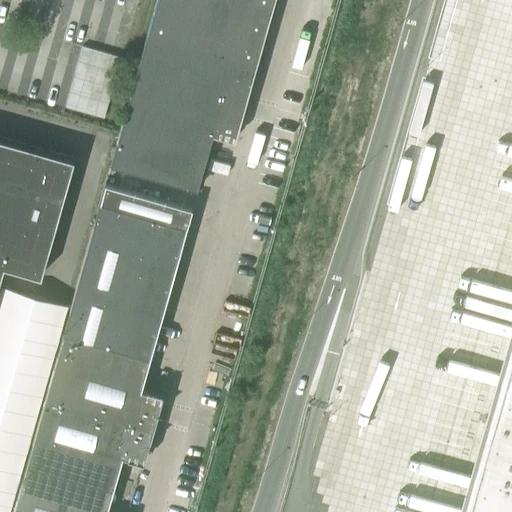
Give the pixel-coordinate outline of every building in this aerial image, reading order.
[(211,133),(233,139),(272,0),(155,0),(155,4),(109,164),(196,188),(211,133)] [(451,2),(445,23),(468,29),(474,8),(451,2)] [(430,80),(455,85),(463,43),(439,38),(430,80)] [(0,275),(3,266),(40,276),(73,158),(0,137),(0,275)] [(104,183),(11,511),(104,511),(121,455),(143,461),(161,395),(139,388),(190,207),(104,183)] [(363,300),(328,474),(353,479),(388,304),(363,300)] [(511,511),(511,334),(462,511),(511,511)]
